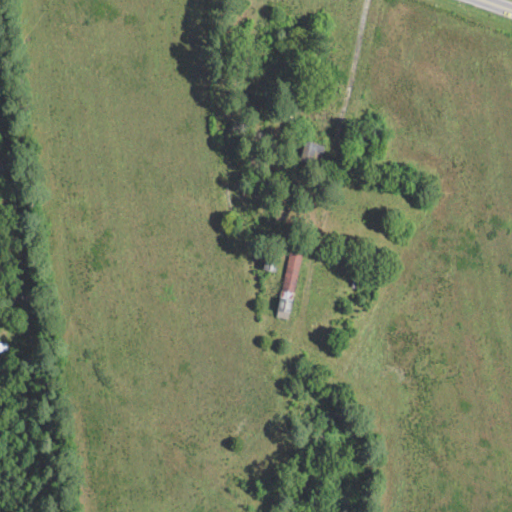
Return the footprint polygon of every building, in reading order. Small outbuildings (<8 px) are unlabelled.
[(287,51),(285,59),(246,49),(248,41),(287,51)] [(348,69),(345,85),(317,80),(321,59),(342,63),(341,68),(348,69)] [(249,79),(246,115),(240,114),(243,79),(249,79)] [(305,90),(302,99),(291,96),(293,87),(305,90)] [(324,145),(320,164),(301,160),(305,141),(324,145)] [(265,175),(265,184),(252,183),(253,174),(265,175)] [(301,177),(300,193),(283,192),(284,179),(295,180),(295,176),(301,177)] [(282,209),(279,221),(271,219),(274,207),(282,209)] [(303,246),(288,318),(276,316),(292,244),(303,246)] [(278,259),(275,271),(263,268),(265,256),(278,259)] [(0,290),(18,291),(18,298),(0,297),(0,290)]
